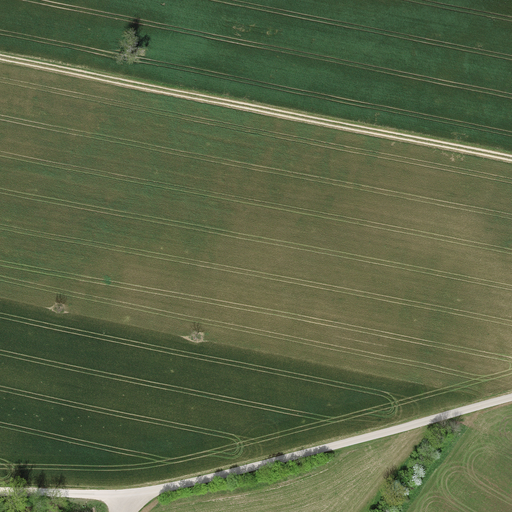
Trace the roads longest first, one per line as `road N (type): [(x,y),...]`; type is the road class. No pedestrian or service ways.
road 1 (track): [(511,158),(0,56)]
road 2 (unclassified): [(511,396),(123,494)]
road 3 (track): [(121,511),(123,494),(0,491)]
